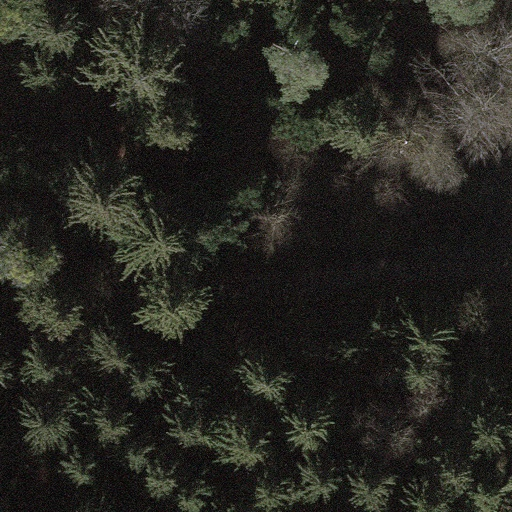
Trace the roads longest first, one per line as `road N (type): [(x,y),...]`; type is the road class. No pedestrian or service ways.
road 1 (track): [(443,262),(0,277)]
road 2 (track): [(511,161),(443,262)]
